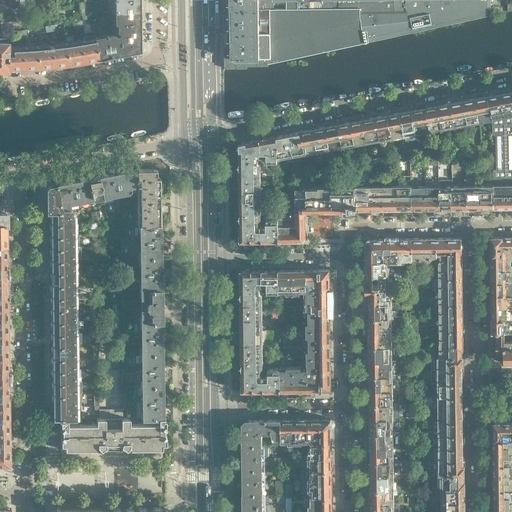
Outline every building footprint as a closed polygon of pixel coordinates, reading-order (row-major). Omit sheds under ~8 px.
[(108,11),(107,0),(99,0),(99,11),(108,11)] [(140,11),(139,0),(116,0),(117,11),(140,11)] [(265,9),(265,2),(261,2),(261,3),(256,3),(255,0),(229,0),(230,10),(256,9),(265,9)] [(274,9),(273,0),(265,0),(265,2),(265,9),(270,9),(274,9)] [(406,25),(405,0),(393,0),(394,7),(322,8),(310,8),(298,8),(286,9),(274,9),(270,9),(271,63),(413,32),(412,24),(406,25)] [(286,9),(285,0),(273,0),(274,9),(286,9)] [(298,8),(297,0),(285,0),(286,9),(298,8)] [(310,8),(309,0),(297,0),(298,8),(310,8)] [(321,0),(309,0),(310,8),(322,8),(321,0)] [(490,15),(490,0),(405,0),(406,25),(412,24),(413,32),(490,15)] [(90,17),(87,3),(79,4),(82,19),(90,17)] [(270,9),(265,9),(256,9),(256,21),(256,34),(230,34),(230,33),(227,33),(227,57),(224,57),(225,68),(246,67),(246,65),(267,65),(267,63),(271,63),(270,9)] [(256,21),(256,9),(230,10),(230,22),(256,21)] [(140,23),(140,11),(117,11),(117,23),(119,23),(140,23)] [(256,34),(256,21),(230,22),(230,33),(230,34),(256,34)] [(140,35),(140,23),(119,23),(119,33),(123,35),(140,35)] [(140,49),(140,35),(123,35),(119,33),(117,36),(115,35),(107,36),(110,56),(139,51),(140,51),(141,51),(141,50),(141,49),(140,49)] [(110,56),(107,36),(95,39),(98,58),(110,56)] [(98,58),(95,39),(87,41),(80,42),(73,43),(66,44),(68,63),(76,62),(83,61),(91,59),(98,58)] [(68,63),(66,44),(58,45),(51,46),(37,47),(38,66),(46,65),(53,65),(64,63),(68,63)] [(38,66),(37,47),(22,48),(8,49),(7,49),(8,68),(23,67),(38,66)] [(511,206),(511,91),(487,96),(491,117),(492,122),(493,147),(493,151),(493,187),(493,207),(511,206)] [(491,117),(487,96),(475,98),(479,119),(491,117)] [(479,119),(475,98),(462,101),(466,121),(479,119)] [(466,121),(462,101),(450,103),(454,124),(466,121)] [(454,124),(450,103),(437,105),(441,126),(454,124)] [(441,126),(437,105),(425,108),(428,128),(441,126)] [(428,128),(425,108),(412,110),(416,131),(428,128)] [(416,131),(412,110),(399,112),(403,132),(403,133),(416,131)] [(403,132),(399,112),(387,115),(391,134),(403,132)] [(391,134),(387,115),(375,117),(378,137),(391,134)] [(378,137),(375,117),(362,119),(366,139),(378,137)] [(366,139),(362,119),(350,122),(354,141),(366,139)] [(354,141),(350,122),(337,124),(341,144),(354,141)] [(341,144),(337,124),(325,126),(329,146),(341,144)] [(329,146),(325,126),(313,129),(316,149),(329,146)] [(316,149),(313,129),(300,131),(304,150),(304,151),(316,149)] [(304,150),(300,131),(288,134),(292,153),(304,150)] [(72,134),(42,140),(38,141),(36,143),(35,145),(35,146),(36,148),(38,150),(40,150),(44,150),(74,145),(78,143),(80,142),(81,140),(81,138),(80,136),(78,135),(76,134),(72,134)] [(292,153),(288,134),(277,136),(276,156),(292,153)] [(276,156),(277,136),(259,139),(259,155),(264,155),(264,162),(276,162),(276,156)] [(259,155),(259,139),(239,143),(238,144),(238,149),(239,150),(240,161),(256,161),(255,156),(259,155)] [(395,161),(395,156),(393,151),(382,153),(383,162),(395,161)] [(258,171),(258,162),(258,161),(256,161),(240,161),(240,162),(239,165),(240,169),(240,181),(261,181),(261,171),(258,171)] [(160,195),(159,177),(155,177),(155,174),(156,174),(156,168),(136,169),(136,172),(131,172),(131,170),(129,170),(126,170),(124,170),(121,172),(120,172),(107,174),(105,174),(103,174),(101,176),(99,176),(103,196),(140,189),(140,195),(160,195)] [(103,196),(99,176),(88,178),(92,198),(95,197),(96,199),(103,198),(103,196)] [(92,198),(88,178),(87,178),(84,178),(82,178),(80,180),(66,182),(63,182),(61,182),(58,184),(56,184),(60,204),(61,203),(92,198)] [(259,195),(259,187),(261,187),(261,181),(240,181),(240,200),(261,200),(261,195),(259,195)] [(60,204),(56,184),(49,186),(47,188),(47,211),(49,211),(62,211),(62,207),(61,203),(60,204)] [(466,207),(466,188),(459,188),(459,185),(452,186),(453,208),(466,207)] [(480,207),(480,185),(473,185),(473,187),(466,188),(466,207),(480,207)] [(493,207),(493,187),(486,187),(486,185),(480,185),(480,207),(493,207)] [(425,208),(425,186),(418,186),(418,188),(412,188),(412,208),(425,208)] [(439,208),(439,188),(432,188),(432,186),(425,186),(425,208),(439,208)] [(453,208),(452,186),(446,186),(446,188),(439,188),(439,208),(453,208)] [(383,208),(383,187),(369,188),(369,209),(383,208)] [(397,208),(397,187),(383,187),(383,208),(397,208)] [(412,208),(412,188),(412,187),(397,187),(397,208),(412,208)] [(305,239),(305,209),(306,209),(306,190),(306,188),(301,188),(301,190),(295,190),(295,209),(291,209),(291,211),(291,240),(305,239)] [(319,209),(319,188),(311,188),(311,190),(306,190),(306,209),(319,209)] [(330,209),(330,188),(319,188),(319,209),(330,209)] [(342,209),(342,188),(330,188),(330,209),(342,209)] [(355,209),(355,188),(342,188),(342,209),(355,209)] [(369,209),(369,188),(355,188),(355,209),(369,209)] [(160,206),(160,195),(140,195),(140,210),(162,210),(162,206),(160,206)] [(259,217),(259,209),(261,209),(261,200),(240,200),(240,213),(239,216),(240,220),(240,221),(256,221),(259,217)] [(73,223),(73,214),(70,214),(69,207),(62,207),(62,211),(49,211),(49,216),(50,216),(50,223),(73,223)] [(160,225),(160,213),(162,213),(162,210),(140,210),(140,225),(160,225)] [(291,240),(291,211),(290,211),(290,212),(286,212),(286,219),(279,219),(279,216),(277,216),(277,218),(277,240),(291,240)] [(277,240),(277,218),(266,218),(266,225),(259,225),(260,240),(277,240)] [(260,240),(259,225),(256,225),(256,221),(240,221),(240,233),(239,234),(239,240),(260,240)] [(73,235),(73,223),(50,223),(50,224),(49,224),(49,229),(50,229),(50,235),(73,235)] [(160,247),(160,237),(160,225),(140,225),(140,236),(140,257),(160,257),(160,255),(161,252),(161,250),(160,248),(160,247)] [(73,247),(73,235),(50,235),(49,236),(49,241),(50,241),(50,247),(73,247)] [(511,257),(511,236),(491,237),(491,247),(501,247),(502,248),(502,253),(506,253),(506,257),(509,257),(511,257)] [(384,260),(384,238),(369,239),(368,238),(368,239),(366,241),(365,241),(365,242),(365,243),(366,260),(384,260)] [(398,262),(398,238),(384,238),(384,260),(387,262),(398,262)] [(412,259),(412,238),(398,238),(398,262),(406,261),(406,259),(412,259)] [(424,259),(424,238),(412,238),(412,259),(424,259)] [(437,252),(436,238),(424,238),(424,259),(432,259),(432,257),(435,257),(437,255),(437,252)] [(462,251),(461,238),(436,238),(437,252),(443,252),(461,251),(462,251)] [(73,259),(73,247),(50,247),(50,248),(49,248),(49,253),(50,253),(50,259),(73,259)] [(511,264),(509,265),(509,257),(506,257),(506,253),(502,253),(502,248),(501,247),(491,247),(492,270),(511,269),(511,264)] [(461,264),(461,251),(443,252),(443,258),(441,258),(441,265),(461,264)] [(161,289),(160,269),(160,257),(140,257),(141,289),(161,289)] [(74,271),(73,259),(50,259),(50,260),(49,260),(50,265),(51,266),(51,272),(74,271)] [(389,267),(387,266),(387,262),(384,260),(366,260),(366,274),(389,274),(389,267)] [(462,277),(461,264),(441,265),(442,278),(462,277)] [(307,289),(306,269),(292,270),(293,293),(301,293),(301,291),(307,291),(307,289)] [(329,288),(329,277),(336,277),(336,270),(329,270),(329,269),(306,269),(307,289),(329,288)] [(511,281),(511,269),(492,270),(492,282),(511,281)] [(261,284),(261,270),(239,270),(239,276),(241,278),(241,290),(258,290),(258,284),(261,284)] [(279,291),(279,270),(261,270),(261,284),(267,284),(267,292),(279,292),(279,291)] [(293,293),(292,270),(279,270),(279,291),(284,291),(285,293),(293,293)] [(424,278),(424,271),(424,270),(412,270),(412,278),(419,278),(424,278)] [(74,284),(74,271),(51,272),(50,273),(50,277),(51,278),(51,284),(74,284)] [(389,282),(389,274),(366,274),(366,288),(387,288),(387,282),(389,282)] [(462,290),(462,277),(442,278),(442,291),(462,290)] [(511,294),(511,281),(492,282),(492,295),(511,294)] [(74,296),(74,284),(51,284),(50,285),(50,289),(51,290),(51,296),(74,296)] [(329,302),(329,288),(307,289),(307,291),(307,295),(306,296),(306,302),(329,302)] [(391,296),(389,294),(387,294),(387,288),(366,288),(366,295),(368,295),(368,303),(391,303),(391,296)] [(161,321),(161,302),(161,289),(141,289),(141,300),(125,300),(125,296),(121,296),(121,321),(141,321),(161,321)] [(260,300),(260,292),(258,290),(241,290),(241,292),(240,295),(241,298),(241,310),(262,310),(262,300),(260,300)] [(462,304),(462,290),(442,291),(442,304),(462,304)] [(511,306),(511,294),(492,295),(492,307),(511,306)] [(74,308),(74,296),(51,296),(50,297),(50,302),(51,302),(51,308),(74,308)] [(330,315),(329,302),(306,302),(306,310),(309,310),(309,316),(330,315)] [(391,311),(391,303),(368,303),(368,317),(389,317),(389,311),(391,311)] [(462,317),(462,304),(442,304),(442,317),(462,317)] [(511,319),(511,306),(492,307),(492,319),(511,319)] [(74,320),(74,308),(51,308),(51,309),(50,309),(50,314),(51,314),(51,320),(74,320)] [(260,330),(260,319),(262,319),(262,310),(241,310),(242,323),(241,326),(242,329),(242,330),(260,330)] [(330,329),(330,315),(309,316),(309,321),(307,321),(307,329),(330,329)] [(392,331),(392,323),(389,323),(389,317),(368,317),(368,331),(392,331)] [(462,330),(462,317),(442,317),(442,330),(462,330)] [(511,331),(511,319),(492,319),(492,333),(493,334),(493,332),(504,332),(511,331)] [(74,332),(74,320),(51,320),(51,321),(50,321),(50,326),(51,327),(51,333),(74,332)] [(162,353),(161,333),(161,321),(141,321),(142,353),(162,353)] [(330,343),(330,329),(307,329),(307,338),(309,337),(309,343),(330,343)] [(260,340),(260,330),(242,330),(242,331),(241,335),(242,338),(242,350),(263,350),(262,340),(260,340)] [(462,343),(462,330),(442,330),(442,343),(462,343)] [(392,339),(392,331),(368,331),(369,346),(390,345),(390,339),(392,339)] [(75,345),(74,332),(51,333),(50,334),(51,338),(52,339),(52,345),(75,345)] [(511,339),(505,339),(504,332),(493,332),(493,334),(493,342),(496,342),(496,359),(497,359),(497,360),(498,360),(503,360),(503,363),(505,363),(504,362),(511,361),(511,339)] [(330,356),(330,343),(309,343),(309,348),(307,348),(307,356),(330,356)] [(462,356),(462,349),(463,349),(462,343),(442,343),(443,356),(462,356)] [(8,351),(7,350),(7,344),(0,344),(0,356),(7,357),(7,356),(8,355),(8,351)] [(75,357),(75,345),(52,345),(51,346),(51,350),(52,351),(52,357),(75,357)] [(392,360),(392,351),(390,351),(390,345),(369,346),(369,360),(392,360)] [(261,368),(261,359),(263,359),(263,350),(242,350),(242,363),(241,366),(242,369),(242,370),(259,370),(261,368)] [(162,376),(162,365),(162,362),(163,359),(163,357),(162,354),(162,353),(142,353),(142,385),(162,385),(162,383),(163,380),(163,378),(162,376)] [(7,363),(8,363),(8,358),(7,358),(7,357),(0,356),(0,369),(7,369),(7,363)] [(330,370),(330,356),(307,356),(307,364),(308,364),(308,368),(308,370),(330,370)] [(463,365),(463,356),(462,356),(443,356),(439,356),(439,369),(462,369),(462,365),(463,365)] [(75,369),(75,357),(52,357),(51,358),(51,363),(52,363),(52,369),(75,369)] [(392,368),(392,360),(369,360),(369,375),(390,374),(390,368),(392,368)] [(294,389),(294,366),(286,366),(286,369),(280,369),(280,390),(294,389)] [(308,389),(308,370),(308,368),(302,368),(302,366),(294,366),(294,389),(308,389)] [(280,390),(280,369),(280,368),(268,368),(268,376),(262,376),(262,390),(280,390)] [(8,376),(7,375),(7,369),(0,369),(0,381),(7,382),(7,381),(8,380),(8,376)] [(75,381),(75,369),(52,369),(52,370),(51,370),(51,375),(52,375),(52,381),(75,381)] [(462,376),(463,375),(463,372),(462,371),(462,369),(439,369),(439,383),(462,382),(462,376)] [(262,390),(262,376),(259,376),(259,370),(242,370),(242,383),(241,384),(241,390),(262,390)] [(330,381),(330,370),(308,370),(308,389),(330,389),(330,388),(337,388),(337,381),(330,381)] [(392,389),(392,380),(390,380),(390,374),(369,375),(369,389),(392,389)] [(7,388),(8,387),(8,383),(7,383),(7,382),(0,381),(0,394),(7,394),(7,388)] [(75,393),(75,381),(52,381),(52,382),(51,382),(51,387),(52,388),(52,394),(75,393)] [(462,389),(463,388),(463,385),(462,384),(462,382),(439,383),(440,396),(462,395),(462,389)] [(163,417),(162,398),(162,385),(142,385),(142,417),(158,417),(163,417)] [(392,397),(392,389),(369,389),(369,404),(390,403),(390,397),(392,397)] [(75,405),(75,393),(52,394),(51,395),(51,399),(52,400),(52,406),(75,405)] [(9,401),(7,400),(7,394),(0,394),(0,406),(7,406),(7,405),(9,405),(9,401)] [(462,402),(463,401),(463,398),(462,397),(462,395),(440,396),(440,409),(462,409),(462,402)] [(393,418),(393,409),(390,409),(390,403),(369,404),(370,418),(393,418)] [(76,418),(75,405),(52,406),(53,418),(60,418),(67,418),(76,418)] [(8,413),(9,412),(9,408),(7,407),(7,406),(0,406),(0,418),(8,419),(8,413)] [(462,422),(462,409),(440,409),(440,422),(462,422)] [(165,447),(165,417),(163,417),(158,417),(158,424),(129,424),(129,418),(122,418),(96,418),(96,425),(67,425),(67,418),(60,418),(61,449),(103,448),(103,450),(104,451),(105,451),(106,451),(107,451),(107,450),(108,450),(108,448),(118,448),(118,450),(119,451),(120,451),(121,451),(122,451),(122,450),(122,448),(165,447)] [(9,425),(8,425),(8,419),(0,418),(0,431),(8,431),(8,430),(9,429),(9,425)] [(393,426),(393,418),(370,418),(370,432),(391,432),(391,426),(393,426)] [(246,420),(243,423),(243,429),(243,432),(262,432),(266,432),(266,420),(246,420)] [(281,420),(266,420),(266,432),(267,432),(272,432),(272,434),(272,437),(274,438),(280,438),(281,438),(281,420)] [(281,438),(280,438),(280,441),(281,441),(286,441),(286,443),(295,443),(295,420),(281,420),(281,438)] [(309,420),(295,420),(295,443),(302,443),(303,442),(308,442),(309,441),(309,420)] [(331,420),(309,420),(309,441),(309,440),(312,443),(331,443),(331,429),(333,429),(334,427),(334,424),(333,423),(331,422),(331,420)] [(511,439),(511,421),(494,422),(494,440),(511,439)] [(464,429),(463,428),(462,428),(462,422),(440,422),(440,435),(463,435),(463,433),(464,432),(464,429)] [(8,438),(9,437),(9,433),(8,432),(8,431),(0,431),(0,443),(8,444),(8,438)] [(262,432),(243,432),(243,434),(243,444),(262,444),(262,432)] [(393,446),(393,438),(391,438),(391,432),(370,432),(370,447),(393,446)] [(464,442),(463,441),(463,435),(440,435),(440,448),(463,448),(463,446),(464,445),(464,442)] [(511,439),(494,440),(494,451),(511,450),(511,439)] [(0,463),(8,464),(8,444),(0,443),(0,463)] [(310,449),(308,451),(308,457),(331,457),(331,443),(312,443),(310,445),(310,449)] [(262,444),(243,444),(243,455),(243,458),(244,468),(263,468),(262,456),(262,444)] [(393,455),(393,446),(370,447),(370,461),(391,460),(391,455),(393,455)] [(464,455),(463,454),(463,448),(440,448),(441,461),(463,461),(463,459),(464,458),(464,455)] [(511,463),(511,450),(494,451),(494,464),(511,463)] [(331,457),(308,457),(308,465),(310,465),(310,471),(331,470),(331,468),(331,467),(331,463),(331,462),(331,460),(331,457)] [(393,474),(393,466),(391,466),(391,460),(370,461),(370,475),(393,474)] [(464,474),(464,466),(463,466),(463,461),(441,461),(441,475),(442,475),(464,474)] [(511,475),(511,463),(494,464),(494,476),(511,475)] [(263,468),(244,468),(244,479),(244,482),(244,492),(263,492),(263,480),(263,468)] [(305,471),(303,471),(303,484),(308,484),(332,484),(332,481),(331,479),(331,476),(331,475),(331,470),(310,471),(305,471)] [(394,483),(393,474),(370,475),(370,489),(391,488),(391,483),(394,483)] [(464,482),(464,474),(442,475),(442,487),(443,487),(464,487),(464,482)] [(511,488),(511,475),(494,476),(495,489),(511,488)] [(308,484),(303,484),(303,498),(311,498),(332,498),(332,497),(332,495),(332,489),(332,487),(332,485),(332,484),(308,484)] [(464,500),(464,487),(443,487),(443,501),(464,500)] [(394,502),(394,494),(392,494),(391,488),(370,489),(371,503),(394,502)] [(511,500),(511,488),(495,489),(495,501),(511,500)] [(263,492),(244,492),(244,503),(244,506),(244,511),(263,511),(263,505),(265,505),(265,504),(265,503),(263,503),(263,492)] [(311,503),(308,503),(309,511),(332,511),(332,504),(332,498),(311,498),(311,503)] [(464,511),(464,500),(443,501),(443,511),(464,511)] [(511,511),(511,500),(495,501),(494,511),(511,511)] [(394,511),(394,502),(371,503),(370,511),(391,511),(392,511),(394,511)]
